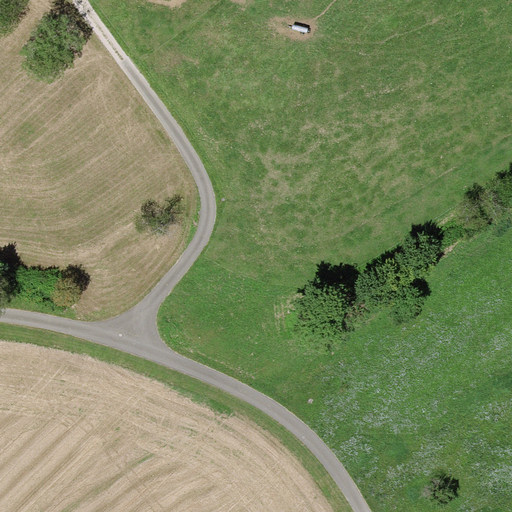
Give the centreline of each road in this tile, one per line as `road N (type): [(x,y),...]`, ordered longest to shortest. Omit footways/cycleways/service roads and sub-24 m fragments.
road 1 (track): [(361,511),(313,447),(266,404),(118,338),(0,317)]
road 2 (track): [(118,338),(202,226),(204,200),(188,158),(76,0)]
